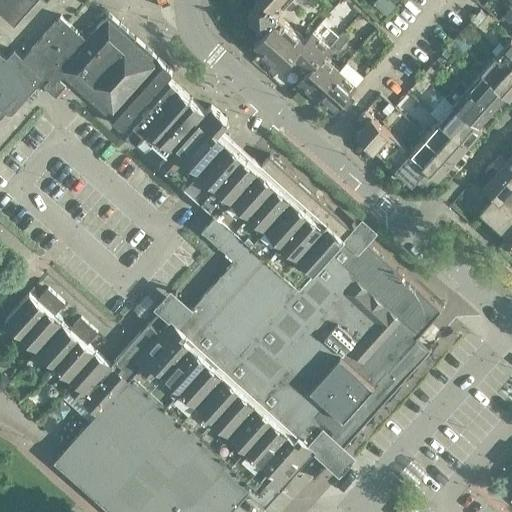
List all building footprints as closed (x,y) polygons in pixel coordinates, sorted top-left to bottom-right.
[(0,0),(0,6),(15,20),(33,0),(0,0)] [(255,0),(256,7),(266,6),(266,18),(257,19),(257,29),(262,33),(255,41),(276,60),(269,69),(274,74),(289,57),(305,39),(278,15),(278,10),(286,0),(255,0)] [(386,0),(383,0),(379,6),(387,14),(394,7),(386,0)] [(480,9),(471,19),(478,25),(487,15),(480,9)] [(56,96),(70,81),(120,126),(123,126),(169,77),(172,69),(109,13),(86,38),(61,16),(24,58),(15,50),(6,59),(0,53),(0,111),(3,109),(8,113),(11,114),(41,82),(56,96)] [(334,42),(343,32),(336,25),(327,36),(334,42)] [(290,58),(306,72),(306,73),(323,54),(323,55),(330,47),(313,31),(305,39),(289,57),(290,58)] [(339,47),(349,37),(343,32),(334,42),(339,47)] [(466,39),(459,32),(450,42),(457,48),(466,39)] [(511,37),(497,54),(511,68),(511,37)] [(457,48),(450,42),(442,51),(449,58),(457,48)] [(306,73),(306,72),(298,81),(316,96),(340,70),(323,55),(323,54),(306,73)] [(511,94),(511,68),(497,54),(482,71),(507,93),(506,93),(510,97),(511,94)] [(358,75),(362,79),(372,67),(368,63),(358,75)] [(437,71),(430,64),(422,74),(429,80),(437,71)] [(340,70),(316,96),(333,112),(341,104),(346,109),(355,99),(350,93),(357,85),(340,70)] [(507,93),(482,71),(468,87),(493,108),(506,93),(507,93)] [(429,80),(422,74),(413,84),(420,90),(429,80)] [(206,110),(169,77),(130,120),(136,125),(129,134),(146,149),(153,140),(167,153),(206,110)] [(493,108),(468,87),(462,81),(448,97),(453,103),(478,125),(479,124),(493,108)] [(478,125),(453,103),(439,119),(467,144),(483,127),(479,124),(478,125)] [(206,110),(167,153),(160,162),(161,163),(161,162),(177,177),(221,127),(228,119),(211,104),(206,110)] [(365,110),(358,118),(365,124),(357,133),(385,158),(400,141),(365,110)] [(467,144),(439,119),(425,135),(460,166),(467,158),(460,152),(467,144)] [(240,144),(221,127),(177,177),(196,194),(217,213),(262,163),(240,144)] [(460,166),(425,135),(411,150),(410,151),(435,173),(434,174),(438,177),(446,168),(453,174),(460,166)] [(400,141),(385,158),(413,183),(421,175),(428,181),(434,174),(435,173),(410,151),(411,150),(400,141)] [(97,412),(54,460),(112,511),(228,511),(249,489),(264,505),(315,449),(328,460),(342,474),(356,458),(343,445),(352,436),(432,347),(418,335),(442,308),(366,240),(377,229),(370,223),(362,216),(353,228),(270,153),(262,163),(217,213),(202,229),(235,259),(207,290),(192,306),(175,291),(131,341),(81,398),(97,412)] [(511,153),(506,160),(499,154),(492,162),(511,179),(511,153)] [(511,179),(492,162),(485,170),(492,176),(484,185),(488,188),(488,187),(511,209),(511,179)] [(511,209),(488,187),(488,188),(481,196),(488,202),(480,211),(508,236),(511,231),(511,209)] [(38,298),(30,290),(5,318),(22,333),(57,293),(48,286),(38,298)] [(57,293),(22,333),(38,347),(63,320),(55,312),(65,301),(57,293)] [(71,327),(63,320),(38,347),(54,362),(90,323),(81,315),(71,327)] [(90,323),(54,362),(71,377),(96,349),(87,342),(98,330),(90,323)] [(111,363),(96,349),(71,377),(74,380),(68,387),(80,397),(111,363)]
